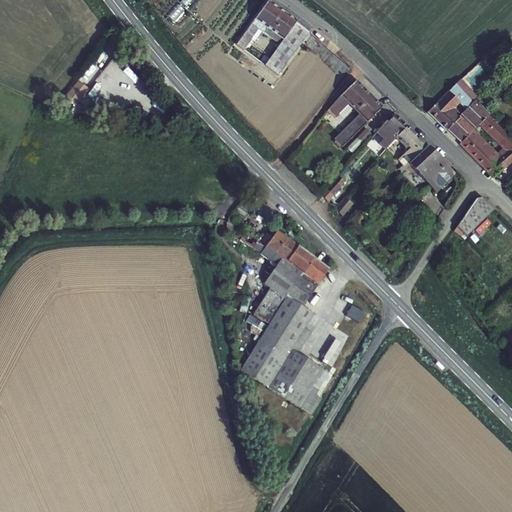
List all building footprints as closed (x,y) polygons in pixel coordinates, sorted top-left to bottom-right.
[(286,62),(310,33),(298,23),(300,20),(273,0),(271,0),(258,17),(285,39),(281,43),(264,64),(277,74),(286,62)] [(179,21),(187,8),(179,3),(171,16),(179,21)] [(254,22),(261,27),(281,43),(285,39),(258,17),(254,22)] [(254,22),(238,42),(244,47),(261,27),(254,22)] [(511,52),(495,69),(511,86),(511,52)] [(77,105),(91,88),(79,79),(66,96),(77,105)] [(384,106),(359,79),(344,94),(335,105),(341,110),(350,99),(357,107),(332,134),(344,146),(384,106)] [(494,80),(472,101),(481,111),(502,89),(494,80)] [(456,84),(437,103),(427,113),(458,143),(470,130),(476,123),(484,115),(485,114),(481,111),(472,101),(456,117),(448,110),(465,94),(456,84)] [(411,126),(399,113),(384,128),(396,141),(401,136),(411,126)] [(511,143),(484,115),(476,123),(503,153),(497,159),(470,130),(458,143),(490,176),(493,178),(511,160),(511,143)] [(403,160),(409,167),(414,162),(430,145),(411,126),(401,136),(414,149),(403,160)] [(363,141),(372,132),(367,128),(359,137),(363,141)] [(423,170),(431,179),(448,162),(430,145),(414,162),(423,170)] [(437,186),(454,169),(448,162),(431,179),(437,186)] [(325,196),(330,201),(347,183),(342,178),(325,196)] [(472,234),(481,226),(500,208),(486,196),(480,195),(476,203),(463,224),(472,234)] [(339,211),(344,215),(355,203),(350,199),(339,211)] [(268,249),(274,253),(287,237),(281,232),(268,249)] [(278,256),(301,275),(315,257),(287,237),(274,253),(271,257),(275,260),(278,256)] [(301,308),(329,271),(315,257),(301,275),(278,256),(275,260),(271,257),(274,253),(268,249),(263,256),(278,267),(263,284),(269,290),(252,317),(267,327),(286,298),(301,308)] [(304,329),(313,315),(301,308),(286,298),(267,327),(240,369),(311,414),(321,398),(315,394),(329,374),(298,354),(311,334),(304,329)] [(363,322),(367,311),(352,305),(347,316),(363,322)]
